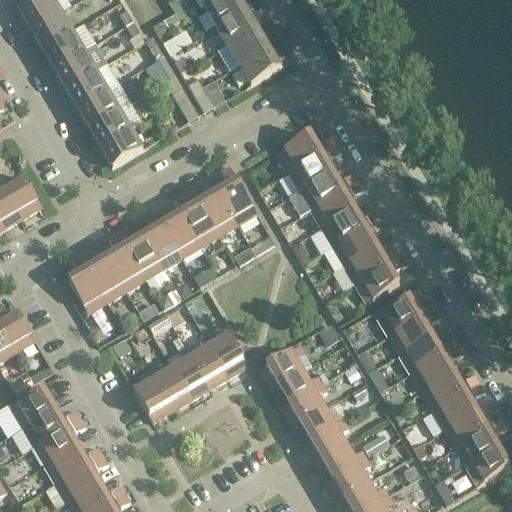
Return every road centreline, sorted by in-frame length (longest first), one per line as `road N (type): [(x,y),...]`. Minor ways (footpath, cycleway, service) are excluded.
road 1 (residential): [(324,78),(511,419)]
road 2 (residential): [(81,218),(324,78)]
road 3 (residential): [(154,511),(82,385),(78,351),(25,268)]
road 4 (residential): [(81,218),(0,63)]
road 5 (residential): [(308,511),(292,483),(270,475),(207,511)]
